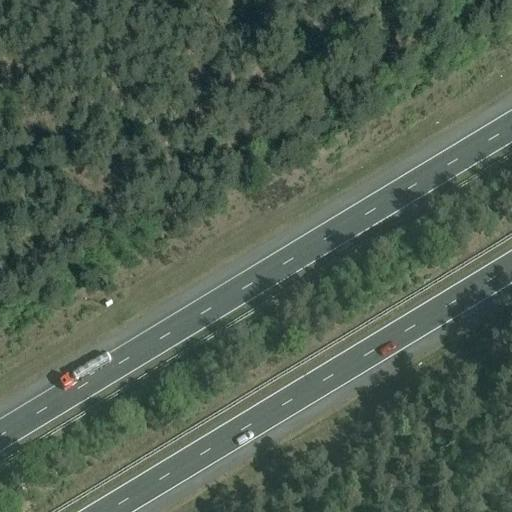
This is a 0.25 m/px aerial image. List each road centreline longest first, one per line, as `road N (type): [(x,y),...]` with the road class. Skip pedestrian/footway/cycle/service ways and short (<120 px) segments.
road 1 (motorway): [(511,125),(0,434)]
road 2 (motorway): [(109,511),(511,268)]
